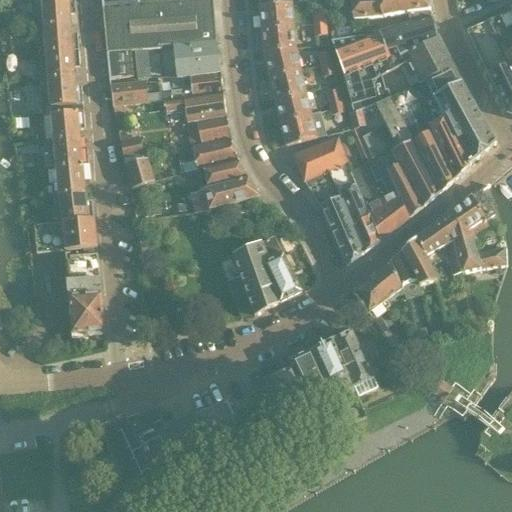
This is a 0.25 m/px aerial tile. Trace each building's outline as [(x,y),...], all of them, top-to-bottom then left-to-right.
[(42,2),(44,30),(72,27),(71,17),(76,17),(75,0),(50,0),(51,1),(42,2)] [(101,0),(103,10),(128,8),(152,7),(151,0),(101,0)] [(352,0),(354,21),(382,19),(394,16),(408,15),(409,26),(432,19),(430,12),(429,0),(352,0)] [(130,23),(131,38),(132,53),(162,51),(161,48),(172,46),(172,47),(216,44),(213,3),(152,7),(128,8),(130,23)] [(261,6),(263,30),(294,27),(292,4),(261,6)] [(103,10),(104,25),(130,23),(128,8),(103,10)] [(311,15),(312,26),(326,25),(325,13),(311,15)] [(489,23),(487,24),(498,46),(504,58),(511,73),(511,15),(510,13),(494,21),(489,22),(489,23)] [(332,42),(346,78),(390,60),(438,40),(432,19),(409,26),(377,36),(332,42)] [(104,25),(105,39),(131,38),(130,23),(104,25)] [(487,24),(466,33),(478,57),(498,46),(487,24)] [(327,37),(326,25),(312,26),(314,38),(327,37)] [(45,38),(47,57),(80,53),(79,36),(73,36),(72,27),(44,30),(39,31),(40,39),(45,38)] [(263,30),(265,53),(296,50),(295,47),(294,27),(263,30)] [(105,39),(107,54),(131,53),(132,53),(131,38),(105,39)] [(390,60),(346,78),(345,79),(354,114),(362,111),(378,104),(375,95),(370,78),(394,69),(394,70),(407,63),(418,84),(425,81),(454,69),(438,40),(390,60)] [(178,80),(179,80),(221,75),(216,44),(172,47),(178,80)] [(498,46),(478,57),(488,78),(487,79),(507,118),(511,120),(511,73),(504,58),(498,46)] [(265,53),(271,79),(301,72),(296,50),(265,53)] [(149,52),(135,53),(137,71),(151,70),(149,52)] [(47,57),(49,83),(77,80),(76,69),(81,69),(80,53),(47,57)] [(107,54),(109,80),(133,78),(132,69),(131,53),(107,54)] [(317,56),(319,68),(333,65),(330,53),(317,56)] [(335,77),(333,65),(319,68),(322,80),(335,77)] [(425,81),(427,84),(434,99),(462,83),(454,69),(425,81)] [(271,79),(276,101),(307,94),(301,72),(271,79)] [(380,74),(370,78),(375,95),(378,104),(378,105),(390,100),(387,91),(385,91),(380,74)] [(170,91),(171,101),(166,102),(171,101),(223,95),(221,75),(179,80),(180,81),(190,80),(191,89),(170,91)] [(47,117),(52,117),(85,114),(83,88),(77,89),(77,80),(49,83),(52,108),(46,108),(47,117)] [(145,84),(147,104),(161,102),(159,83),(145,84)] [(438,108),(468,171),(496,145),(462,83),(434,99),(438,108)] [(111,88),(113,107),(121,106),(147,104),(145,84),(111,88)] [(325,95),(328,108),(342,104),(339,91),(325,95)] [(413,91),(390,101),(415,143),(439,195),(455,183),(433,135),(429,128),(430,128),(424,116),(413,91)] [(276,101),(282,124),(312,117),(307,94),(276,101)] [(188,126),(198,124),(226,118),(223,95),(171,101),(166,102),(164,102),(167,116),(185,113),(188,126)] [(399,167),(421,210),(439,195),(415,143),(390,101),(377,106),(393,140),(399,138),(405,148),(393,154),(399,167)] [(342,104),(328,108),(331,117),(344,114),(342,104)] [(121,106),(113,107),(119,133),(127,131),(121,106)] [(433,135),(455,183),(468,171),(438,108),(430,112),(424,116),(430,128),(429,128),(433,135)] [(354,114),(348,116),(353,132),(367,128),(362,112),(354,114)] [(52,117),(55,144),(82,141),(81,132),(86,131),(85,114),(52,117)] [(318,140),(312,117),(282,124),(288,147),(318,140)] [(198,124),(202,148),(232,140),(226,118),(198,124)] [(132,136),(119,139),(120,145),(123,157),(125,167),(144,161),(141,141),(133,142),(132,136)] [(178,153),(176,153),(176,155),(180,166),(181,166),(181,167),(184,175),(198,170),(199,172),(203,171),(237,162),(232,140),(202,148),(178,153)] [(293,159),(304,185),(330,174),(348,167),(349,166),(339,140),(293,159)] [(55,144),(57,171),(90,167),(88,152),(83,152),(82,141),(55,144)] [(125,167),(132,191),(155,184),(147,160),(144,161),(125,167)] [(203,171),(209,190),(247,179),(239,163),(237,163),(237,162),(203,171)] [(383,164),(408,220),(421,210),(399,167),(390,171),(387,163),(383,164)] [(381,181),(389,199),(380,203),(394,232),(408,220),(383,164),(370,170),(375,184),(381,181)] [(57,171),(59,197),(87,195),(86,186),(91,185),(90,167),(57,171)] [(339,194),(364,255),(378,244),(351,174),(350,174),(348,167),(330,174),(332,178),(334,183),(339,194)] [(351,174),(378,244),(394,232),(380,203),(374,205),(367,191),(361,175),(359,170),(351,174)] [(332,178),(308,188),(322,210),(348,268),(364,255),(339,194),(334,183),(332,178)] [(209,212),(258,199),(247,179),(209,190),(203,192),(204,194),(193,198),(196,213),(209,210),(209,212)] [(464,237),(450,242),(460,275),(483,270),(506,267),(506,250),(478,256),(477,250),(479,248),(480,248),(480,247),(480,246),(479,244),(483,241),(480,237),(488,232),(494,228),(494,223),(492,220),(496,217),(483,193),(452,217),(464,237)] [(59,197),(62,225),(95,223),(93,205),(87,205),(87,195),(59,197)] [(417,243),(435,281),(431,268),(445,261),(442,251),(446,250),(454,277),(460,275),(450,242),(464,237),(452,217),(418,242),(417,243)] [(37,257),(97,250),(98,250),(95,223),(62,225),(62,226),(34,229),(37,257)] [(235,257),(256,317),(303,294),(294,276),(303,272),(294,254),(285,259),(274,238),(235,257)] [(402,256),(421,289),(436,284),(435,281),(417,243),(402,256)] [(391,266),(403,289),(417,282),(421,289),(402,256),(391,266)] [(90,340),(89,335),(107,333),(99,257),(66,261),(73,335),(73,341),(90,340)] [(391,266),(355,297),(368,318),(403,293),(402,289),(403,289),(391,266)] [(414,333),(417,343),(428,340),(425,329),(414,333)] [(332,342),(353,388),(354,390),(375,380),(353,332),(332,342)] [(382,336),(391,351),(399,346),(392,335),(390,337),(387,333),(382,336)] [(316,377),(328,401),(353,388),(332,342),(311,352),(317,365),(310,368),(314,377),(316,377)] [(293,369),(311,409),(328,401),(316,377),(314,377),(310,368),(317,365),(311,352),(290,362),(293,369)] [(267,382),(285,421),(286,421),(292,434),(305,427),(299,415),(311,409),(293,369),(267,382)] [(424,372),(415,386),(444,404),(452,390),(424,372)] [(128,422),(103,434),(133,498),(247,444),(227,404),(168,432),(163,421),(155,425),(150,415),(129,424),(128,422)]
